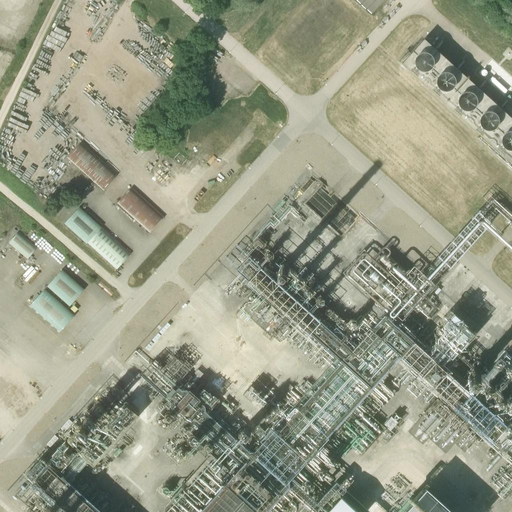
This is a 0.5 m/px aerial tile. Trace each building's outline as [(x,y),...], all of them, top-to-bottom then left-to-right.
[(0,35),(15,41),(20,29),(0,21),(0,35)] [(511,114),(421,32),(398,57),(511,159),(511,114)] [(118,174),(83,142),(68,158),(103,190),(118,174)] [(117,203),(150,233),(165,217),(132,187),(117,203)] [(469,240),(493,213),(482,202),(454,231),(461,237),(463,235),(469,240)] [(65,223),(117,270),(131,254),(80,207),(65,223)] [(37,248),(18,232),(8,243),(26,259),(37,248)] [(45,240),(38,249),(45,254),(52,245),(45,240)] [(351,337),(262,262),(234,295),(323,370),(351,337)] [(69,307),(84,290),(62,270),(47,287),(69,307)] [(30,303),(61,331),(76,314),(46,286),(30,303)] [(11,326),(43,351),(58,333),(25,307),(11,326)] [(447,315),(446,323),(459,324),(461,310),(450,309),(449,315),(447,315)] [(375,341),(217,511),(276,511),(407,371),(375,341)] [(152,356),(142,368),(166,388),(171,381),(162,374),(166,369),(152,356)] [(511,427),(434,356),(406,386),(511,482),(511,427)] [(188,406),(204,390),(191,379),(176,395),(188,406)] [(115,401),(53,462),(70,478),(131,418),(115,401)] [(464,511),(428,478),(404,504),(412,511),(464,511)] [(357,511),(339,495),(323,511),(357,511)]
